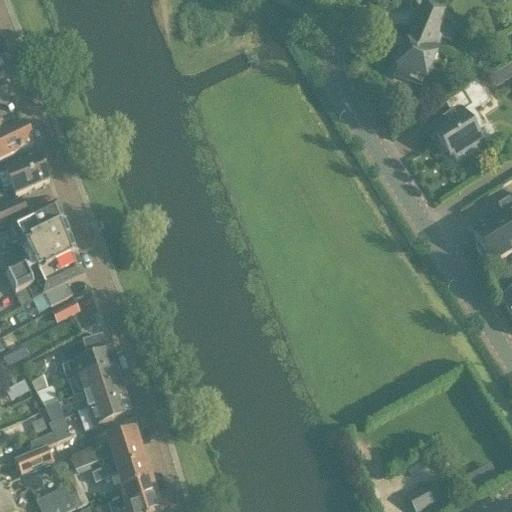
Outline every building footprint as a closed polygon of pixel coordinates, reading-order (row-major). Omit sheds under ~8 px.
[(425,8),(395,77),(422,88),(442,41),(451,45),(456,33),(441,26),(445,17),(425,8)] [(496,88),(511,79),(511,66),(490,76),(496,88)] [(453,118),(431,132),(448,160),(452,158),(457,166),(484,149),(476,136),(485,130),(476,115),(490,106),(478,86),(445,107),(453,118)] [(5,125),(0,127),(0,165),(34,149),(24,127),(10,134),(5,125)] [(39,161),(5,175),(16,199),(49,185),(39,161)] [(511,200),(494,212),(500,222),(473,239),(477,245),(474,251),(481,261),(487,260),(492,269),(511,256),(511,200)] [(19,201),(0,209),(0,231),(26,219),(19,201)] [(56,205),(7,229),(42,300),(64,289),(85,278),(56,205)] [(511,262),(498,271),(505,282),(511,277),(511,262)] [(22,271),(6,277),(15,299),(31,293),(22,271)] [(42,300),(48,312),(70,301),(64,289),(42,300)] [(511,293),(501,300),(511,320),(511,293)] [(60,370),(66,384),(115,368),(110,352),(106,353),(101,338),(82,344),(87,359),(72,364),(73,365),(60,370)] [(115,368),(66,384),(72,400),(83,396),(120,384),(115,368)] [(30,386),(35,396),(47,391),(43,380),(30,386)] [(88,413),(125,400),(120,384),(83,396),(88,413)] [(35,396),(43,412),(57,406),(58,406),(51,389),(47,391),(35,396)] [(94,431),(130,416),(125,400),(88,413),(78,416),(84,434),(94,431)] [(50,426),(63,421),(59,413),(57,406),(43,412),(50,426)] [(50,426),(47,427),(52,438),(53,438),(57,446),(70,441),(63,421),(50,426)] [(140,447),(135,431),(106,443),(108,450),(91,457),(89,452),(71,460),(70,464),(74,474),(111,461),(140,447)] [(53,438),(52,438),(30,447),(33,454),(46,450),(46,451),(57,446),(53,438)] [(150,479),(140,447),(111,461),(114,467),(90,478),(94,487),(116,477),(121,492),(150,479)] [(46,451),(46,450),(33,454),(33,455),(34,457),(14,464),(20,480),(53,467),(46,451)] [(477,487),(496,474),(491,465),(471,479),(477,487)] [(62,483),(76,511),(89,506),(75,477),(62,483)] [(150,479),(121,492),(118,493),(121,502),(108,508),(108,510),(103,511),(123,511),(156,498),(150,479)] [(429,483),(405,498),(413,511),(426,511),(441,503),(429,483)] [(0,488),(0,511),(14,511),(3,487),(0,488)] [(74,511),(64,491),(35,505),(38,511),(74,511)] [(160,511),(156,498),(123,511),(160,511)]
